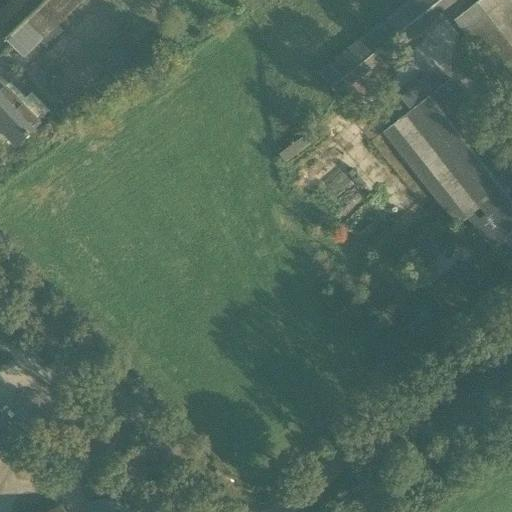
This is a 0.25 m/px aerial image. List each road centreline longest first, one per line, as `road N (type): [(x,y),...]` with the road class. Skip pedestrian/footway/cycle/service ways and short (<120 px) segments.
road 1 (unclassified): [(232,511),(0,274)]
road 2 (unclassified): [(274,511),(511,331)]
